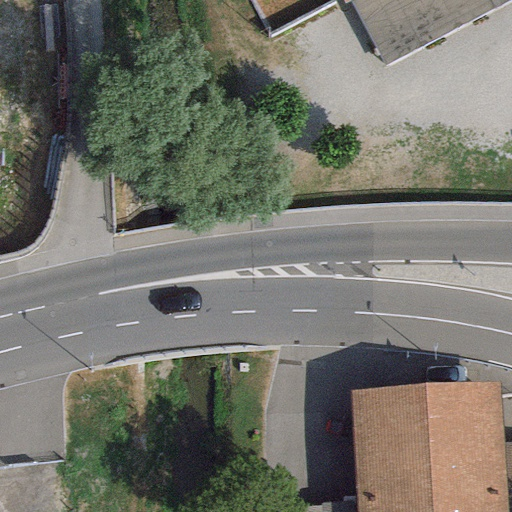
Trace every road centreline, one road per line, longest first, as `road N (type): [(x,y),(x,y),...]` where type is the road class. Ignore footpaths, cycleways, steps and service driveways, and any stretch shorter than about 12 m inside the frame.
road 1 (secondary): [(511,245),(246,253),(0,298)]
road 2 (secondary): [(0,347),(258,314),(413,318),(511,335)]
road 3 (track): [(40,287),(75,221),(89,89),(82,0)]
road 4 (unknown): [(339,313),(288,511)]
